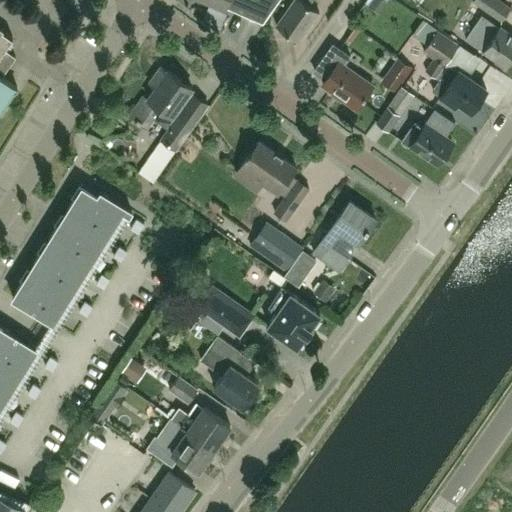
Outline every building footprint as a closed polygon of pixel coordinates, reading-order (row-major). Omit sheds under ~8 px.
[(277,0),(208,0),(225,7),(245,15),(262,22),(277,0)] [(310,5),(313,0),(294,0),(277,25),(299,41),(320,12),(310,5)] [(474,0),(502,20),(511,7),(501,0),(474,0)] [(505,66),(511,56),(511,33),(500,25),(499,26),(482,14),(465,38),(484,51),(483,51),(505,66)] [(0,26),(0,111),(18,86),(3,76),(17,56),(5,48),(14,37),(4,30),(5,28),(3,27),(2,28),(0,26)] [(435,77),(459,44),(437,29),(423,49),(434,57),(425,69),(435,77)] [(358,108),(374,86),(345,65),(351,57),(333,44),(314,70),(326,79),(323,83),(358,108)] [(481,101),(480,99),(487,89),(468,76),(458,69),(457,71),(449,66),(432,90),(440,95),(439,96),(454,107),(458,101),(472,111),(474,108),(475,109),(481,101)] [(193,93),(178,113),(176,117),(173,115),(192,88),(167,70),(148,96),(145,93),(129,115),(146,127),(153,117),(168,128),(161,138),(175,149),(193,124),(207,103),(193,93)] [(375,122),(388,131),(407,104),(394,95),(375,122)] [(435,108),(422,126),(414,121),(401,140),(419,152),(424,153),(438,162),(452,142),(444,136),(455,121),(435,108)] [(152,181),(175,149),(161,138),(138,171),(152,181)] [(287,219),(310,186),(292,173),(298,166),(260,139),(242,164),(286,196),(275,210),(287,219)] [(128,215),(131,209),(101,190),(98,195),(79,183),(78,185),(86,190),(80,200),(75,197),(65,214),(61,212),(61,213),(69,218),(63,227),(58,224),(47,241),(44,239),(43,240),(52,245),(46,255),(41,252),(30,269),(27,266),(26,268),(34,273),(28,282),(24,279),(12,297),(53,323),(54,320),(52,319),(61,304),(64,305),(72,293),(69,291),(78,277),(81,278),(89,265),(86,264),(96,249),(98,251),(106,238),(104,236),(113,222),(115,223),(123,211),(128,215)] [(359,241),(376,217),(350,199),(313,251),(340,269),(349,256),(348,255),(347,257),(330,245),(341,228),(359,241)] [(131,227),(138,232),(144,223),(136,218),(131,227)] [(285,270),(301,247),(265,221),(249,244),(285,270)] [(114,255),(121,260),(127,251),(119,246),(114,255)] [(96,282),(104,287),(109,278),(102,273),(96,282)] [(298,344),(321,311),(292,291),(291,292),(284,287),(271,305),(279,310),(269,324),(298,344)] [(236,307),(209,288),(197,305),(203,309),(222,323),(224,324),(236,307)] [(85,301),(79,310),(87,314),(92,305),(85,301)] [(217,330),(222,323),(203,309),(198,316),(217,330)] [(29,360),(37,348),(0,324),(0,327),(0,328),(0,327),(0,511),(22,511),(25,508),(22,506),(21,509),(7,502),(9,500),(0,495),(0,407),(3,403),(1,401),(10,386),(12,388),(20,375),(18,374),(27,359),(29,360)] [(244,406),(260,383),(232,364),(241,351),(218,334),(201,358),(223,374),(215,386),(244,406)] [(45,365),(52,370),(58,361),(50,356),(45,365)] [(153,368),(133,356),(124,371),(144,383),(153,368)] [(188,401),(197,388),(178,375),(169,388),(188,401)] [(28,392),(35,397),(41,388),(33,383),(28,392)] [(173,418),(215,447),(231,425),(205,406),(197,418),(180,406),(173,418)] [(18,424),(23,415),(16,411),(10,420),(18,424)] [(199,470),(215,447),(173,418),(165,428),(182,439),(173,452),(199,470)] [(0,469),(0,477),(14,485),(19,478),(0,469)] [(169,471),(160,484),(151,496),(173,511),(177,511),(194,488),(169,471)] [(140,511),(173,511),(151,496),(140,511)]
